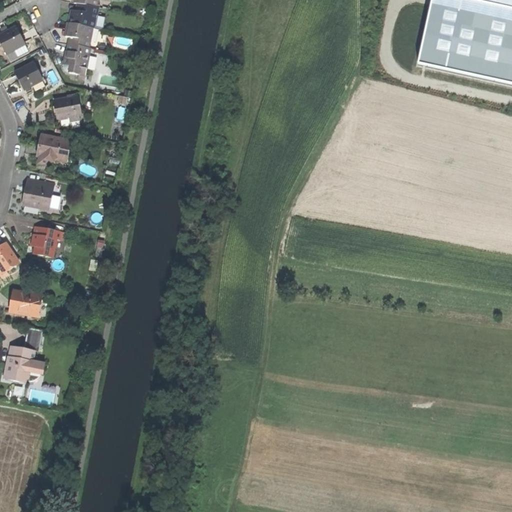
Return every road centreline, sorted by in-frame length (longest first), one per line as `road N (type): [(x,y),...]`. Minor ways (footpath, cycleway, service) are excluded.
road 1 (track): [(357,0),(351,81),(282,221),(229,511)]
road 2 (track): [(393,0),(386,46),(396,71),(511,101)]
